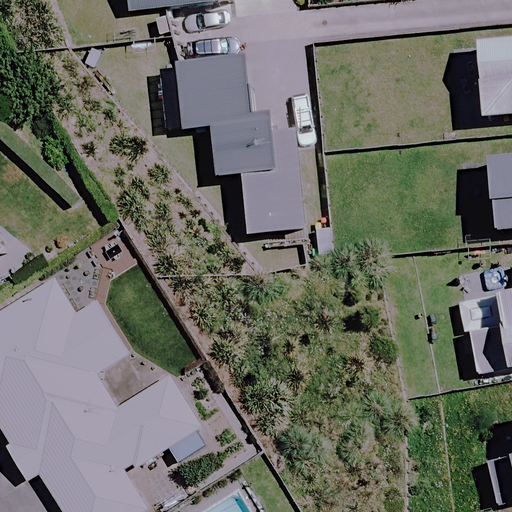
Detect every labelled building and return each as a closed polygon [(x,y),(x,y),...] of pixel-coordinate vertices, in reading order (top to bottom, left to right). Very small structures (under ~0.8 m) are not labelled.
[(129,0),(131,19),(231,13),(229,0),(129,0)] [(511,43),(474,48),(482,131),(511,127),(511,43)] [(240,61),(171,68),(177,132),(206,129),(211,179),(237,177),(243,238),(298,233),(288,137),(262,139),(260,120),(246,122),(240,61)] [(511,163),(483,166),(490,245),(511,243),(511,163)] [(511,266),(505,267),(509,291),(488,294),(494,327),(458,334),(468,389),(511,380),(511,266)] [(54,282),(0,315),(0,440),(30,483),(41,476),(64,511),(146,511),(125,477),(168,450),(179,467),(213,445),(172,381),(118,415),(95,378),(129,357),(96,305),(77,317),(54,282)] [(511,511),(511,449),(473,458),(484,511),(511,511)]
